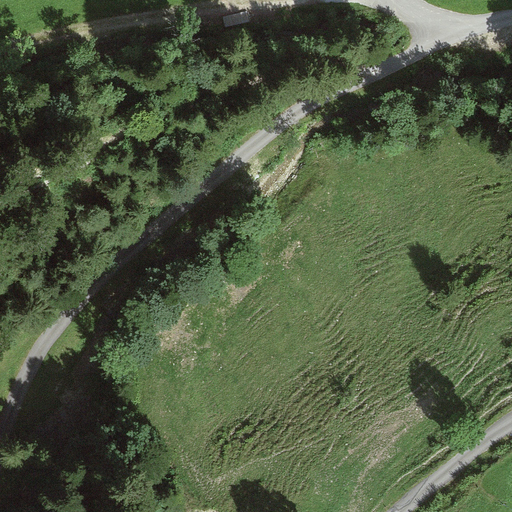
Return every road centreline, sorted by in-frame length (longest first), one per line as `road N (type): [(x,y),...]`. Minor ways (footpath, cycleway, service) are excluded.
road 1 (track): [(0,480),(51,333),(156,225),(295,118),(426,48),(511,18)]
road 2 (track): [(0,50),(282,0)]
road 3 (track): [(511,422),(396,511)]
